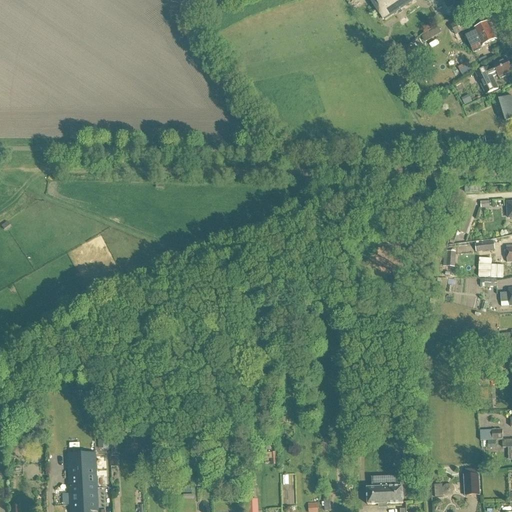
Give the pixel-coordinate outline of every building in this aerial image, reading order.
[(370,0),(384,20),(414,0),(425,0),(426,0),(427,2),(430,0),(442,0),(443,3),(447,1),(451,8),(453,7),(456,12),(466,7),(463,3),(468,0),(370,0)] [(467,40),(474,54),(481,50),(480,48),(495,41),(487,24),(475,31),(473,27),(471,28),(466,19),(451,26),(456,36),(464,32),(466,35),(465,35),(467,40)] [(422,37),(425,43),(442,34),(438,28),(422,37)] [(399,48),(397,44),(393,43),(389,46),(387,50),(390,54),(394,55),(399,52),(399,48)] [(511,72),(506,60),(493,66),(493,67),(489,69),(488,68),(476,74),(486,95),(498,90),(492,76),(497,73),(499,78),(511,72)] [(458,68),(463,77),(473,72),(468,63),(458,68)] [(511,98),(511,97),(499,101),(506,122),(511,120),(511,98)] [(459,213),(450,241),(455,242),(458,233),(466,235),(472,218),(459,213)] [(493,243),(475,245),(476,254),(494,251),(493,243)] [(511,290),(509,291),(509,294),(501,295),(502,303),(510,303),(510,307),(511,306),(511,290)] [(102,391),(93,392),(93,393),(87,393),(87,402),(102,401),(102,391)] [(119,413),(110,414),(111,426),(120,425),(119,413)] [(502,431),(480,432),(481,442),(503,441),(502,431)] [(511,441),(503,442),(503,449),(511,448),(511,441)] [(496,442),(488,442),(488,450),(496,450),(496,442)] [(407,443),(404,443),(405,468),(407,468),(415,467),(414,443),(407,443)] [(69,480),(70,480),(70,488),(70,511),(98,511),(97,479),(98,479),(96,454),(68,456),(69,480)] [(149,483),(159,482),(159,473),(149,473),(149,483)] [(477,476),(464,477),(465,497),(480,496),(479,476),(477,476)] [(400,488),(400,477),(371,478),(372,489),(367,489),(367,506),(403,505),(402,488),(400,488)] [(169,490),(178,489),(177,478),(169,479),(169,490)] [(183,484),(183,493),(192,493),(192,484),(183,484)] [(435,486),(435,498),(443,498),(442,486),(435,486)] [(257,511),(257,501),(249,502),(249,511),(257,511)]
